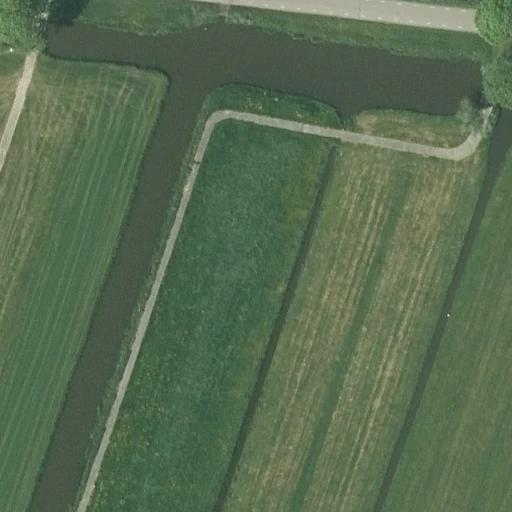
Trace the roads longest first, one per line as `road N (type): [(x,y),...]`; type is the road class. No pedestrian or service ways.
road 1 (track): [(78,511),(210,122),(229,115),(461,154),(480,126),(511,5)]
road 2 (unclassified): [(511,21),(305,0)]
road 3 (track): [(0,150),(45,0)]
